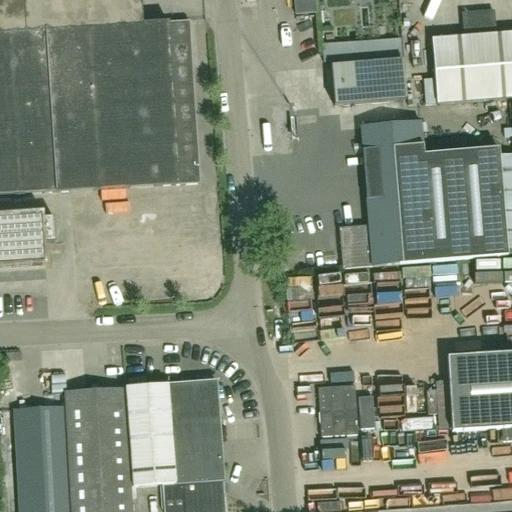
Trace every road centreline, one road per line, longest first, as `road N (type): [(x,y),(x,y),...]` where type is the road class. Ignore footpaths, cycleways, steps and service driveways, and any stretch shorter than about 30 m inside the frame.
road 1 (unclassified): [(226,0),(248,273),(232,333)]
road 2 (unclassified): [(0,335),(205,326),(232,333)]
road 3 (unclassified): [(232,333),(270,385),(284,511)]
